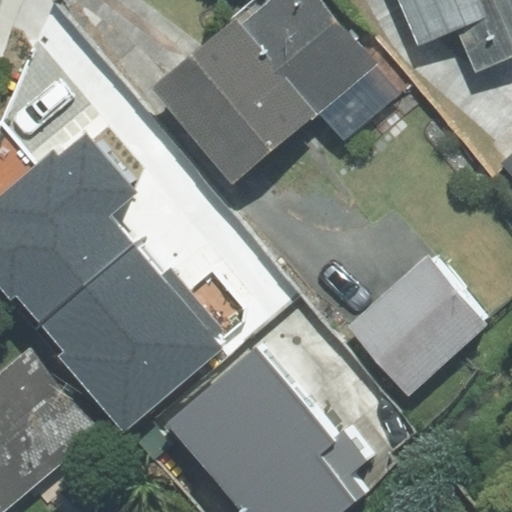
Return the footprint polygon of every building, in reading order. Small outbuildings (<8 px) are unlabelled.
[(244,11),(162,79),(245,179),(386,62),(334,0),(274,0),(251,19),(244,11)] [(511,0),(408,0),(424,38),(461,22),(480,68),(511,55),(511,0)] [(95,296),(119,383),(221,354),(168,163),(24,203),(54,308),(95,296)] [(495,317),(432,249),(352,323),(414,391),(495,317)] [(341,511),(383,477),(370,461),(381,453),(276,326),(169,414),(249,511),(341,511)] [(0,511),(8,511),(111,425),(39,340),(0,373),(0,511)]
